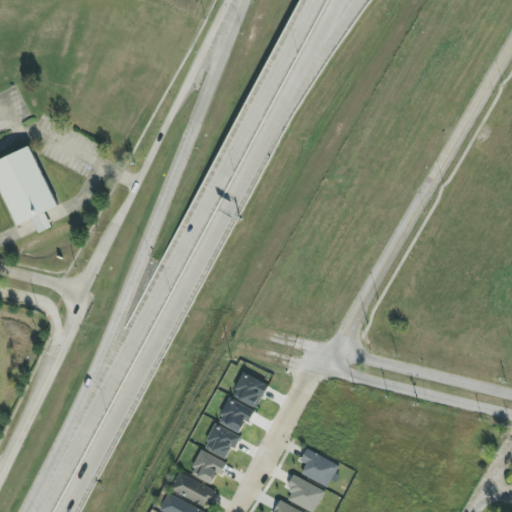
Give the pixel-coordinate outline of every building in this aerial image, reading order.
[(0,160),(0,187),(17,227),(33,220),(39,234),(52,228),(45,213),(58,208),(32,147),(0,160)] [(233,398),(259,409),(268,384),(243,374),(233,398)] [(219,424),(241,433),(246,421),(250,423),(255,410),(228,399),(219,424)] [(241,438),(216,425),(205,448),(227,459),(233,448),(235,449),(241,438)] [(218,473),(222,475),(227,463),(202,451),(191,475),(212,485),(218,473)] [(302,462),(307,464),(302,477),(330,487),(339,464),(306,451),(302,462)] [(216,491),(180,473),(171,490),(206,509),(216,491)] [(315,511),(326,491),(293,476),(287,489),(293,492),(288,501),(311,511),(315,511)] [(203,511),(169,494),(160,511),(162,511),(203,511)] [(303,511),(281,502),(276,511),(303,511)]
